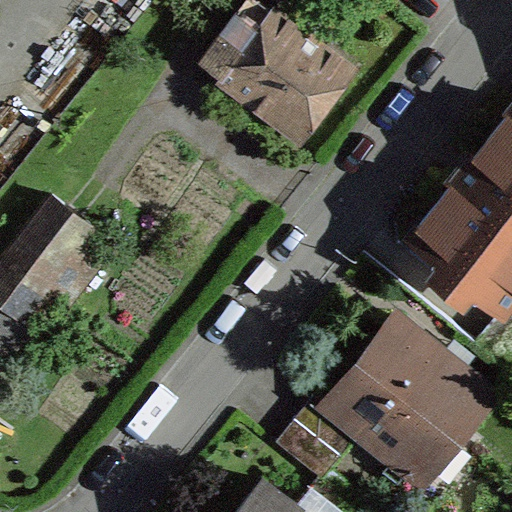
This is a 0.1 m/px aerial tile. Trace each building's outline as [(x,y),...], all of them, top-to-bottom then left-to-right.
[(302,134),(353,66),(272,6),(241,47),(221,32),(202,57),(223,72),(221,74),(302,134)] [(472,280),(502,305),(511,292),(511,107),(474,155),(470,152),(454,173),(458,176),(412,232),(442,256),(433,268),(463,292),(472,280)] [(93,222),(53,191),(0,259),(0,362),(2,365),(36,321),(46,329),(99,260),(77,243),(93,222)] [(491,387),(400,313),(328,402),(360,428),(405,465),(437,425),(451,436),(491,387)] [(360,428),(328,402),(315,391),(277,437),(323,474),(360,428)] [(289,511),(298,502),(264,475),(233,511),(289,511)]
